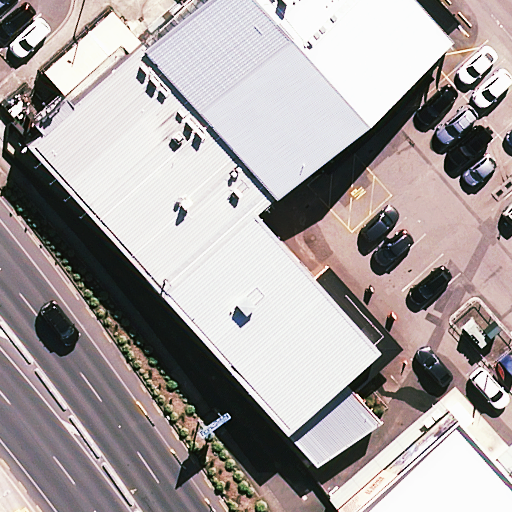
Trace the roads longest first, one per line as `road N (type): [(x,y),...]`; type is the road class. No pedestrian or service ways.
road 1 (secondary): [(0,270),(178,511)]
road 2 (secondary): [(94,511),(0,392)]
